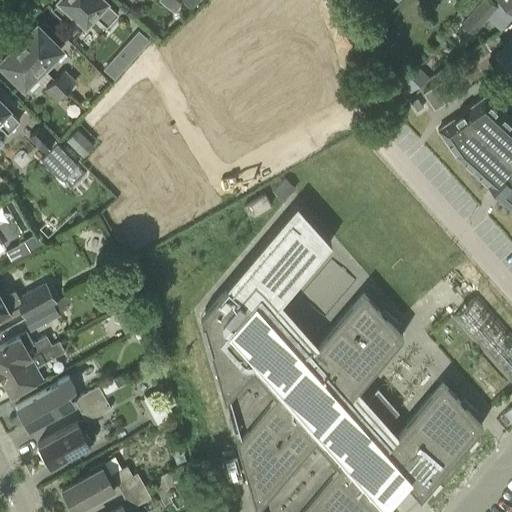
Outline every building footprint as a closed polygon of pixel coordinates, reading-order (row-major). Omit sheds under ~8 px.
[(104,24),(115,11),(103,0),(58,0),(59,0),(51,8),(61,17),(67,11),(83,25),(94,14),(104,24)] [(177,0),(161,0),(173,11),(181,3),(177,0)] [(466,15),(467,16),(480,0),(461,0),(456,6),(466,15)] [(480,0),(467,16),(466,15),(460,22),(472,33),(497,6),(490,0),(480,0)] [(511,11),(511,0),(498,0),(511,12),(511,11)] [(36,24),(17,43),(45,72),(54,63),(50,59),(61,49),(36,24)] [(299,67),(310,86),(335,72),(308,25),(283,40),(273,46),(288,73),(299,67)] [(149,41),(138,31),(130,40),(141,50),(149,41)] [(511,37),(495,57),(511,71),(511,37)] [(265,62),(242,75),(267,118),(292,103),(280,82),(290,77),(288,73),(273,46),(270,40),(257,48),(265,62)] [(38,79),(45,72),(17,43),(0,60),(0,63),(23,86),(34,75),(38,79)] [(114,79),(128,64),(117,55),(104,69),(114,79)] [(408,76),(419,85),(427,74),(415,66),(408,76)] [(43,89),(55,101),(65,90),(75,80),(63,68),(52,79),(43,89)] [(197,102),(222,146),(247,131),(235,111),(246,105),(226,70),(214,77),(220,88),(197,102)] [(443,78),(422,92),(433,109),(454,96),(443,78)] [(483,97),(437,129),(456,156),(490,187),(492,184),(503,199),(511,207),(511,122),(484,97),(483,97)] [(8,112),(10,110),(0,100),(0,126),(6,132),(17,120),(8,112)] [(40,123),(28,134),(42,149),(54,137),(40,123)] [(92,145),(76,129),(67,138),(83,154),(92,145)] [(175,175),(185,169),(183,165),(186,164),(175,145),(173,147),(163,130),(138,145),(159,182),(148,188),(157,204),(183,189),(175,175)] [(38,156),(60,179),(79,162),(57,139),(38,156)] [(283,201),(295,187),(283,177),(272,190),(283,201)] [(270,205),(264,193),(243,205),(249,217),(270,205)] [(295,203),(199,316),(245,474),(255,511),(374,511),(385,499),(372,484),(382,475),(392,466),(419,497),(481,424),(442,379),(396,432),(387,423),(398,410),(376,386),(366,398),(357,388),(402,335),(362,290),(317,343),(280,301),(330,242),(295,203)] [(42,244),(35,232),(18,242),(19,243),(5,250),(11,261),(42,244)] [(98,262),(105,273),(122,262),(115,251),(98,262)] [(17,304),(23,316),(54,299),(44,282),(18,296),(13,288),(0,294),(0,318),(6,315),(4,311),(17,304)] [(54,299),(23,316),(30,330),(59,315),(58,314),(67,309),(60,297),(54,300),(54,299)] [(475,345),(510,384),(511,382),(511,340),(495,321),(473,297),(451,317),(475,345)] [(132,307),(114,316),(124,334),(141,325),(132,307)] [(27,330),(0,345),(0,371),(51,343),(46,335),(34,342),(27,330)] [(52,345),(51,343),(0,371),(0,376),(10,395),(42,378),(33,361),(38,358),(41,364),(65,351),(59,340),(52,345)] [(16,405),(28,428),(73,403),(67,392),(74,386),(67,373),(56,379),(58,381),(16,405)] [(104,393),(118,385),(112,375),(98,383),(74,397),(80,407),(104,393)] [(111,406),(104,393),(80,407),(87,420),(111,406)] [(164,407),(150,415),(155,423),(169,415),(164,407)] [(50,467),(90,445),(77,421),(36,444),(50,467)] [(114,485),(116,484),(121,495),(142,484),(136,473),(132,475),(127,465),(112,474),(111,473),(108,474),(102,463),(60,486),(73,509),(115,487),(114,485)] [(149,496),(142,484),(121,495),(126,503),(108,511),(130,511),(128,507),(149,496)]
